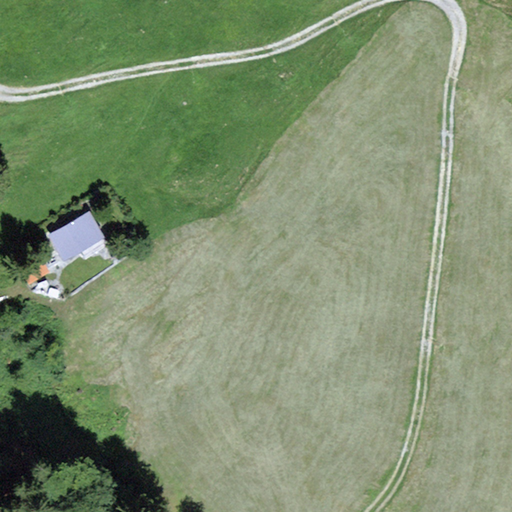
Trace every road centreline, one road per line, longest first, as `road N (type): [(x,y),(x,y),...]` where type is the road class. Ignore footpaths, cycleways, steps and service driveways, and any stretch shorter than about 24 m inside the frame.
road 1 (track): [(439,0),(459,23),(459,43),(424,375),(414,435),(394,486),(372,511)]
road 2 (track): [(0,93),(35,94),(270,52),(377,0)]
